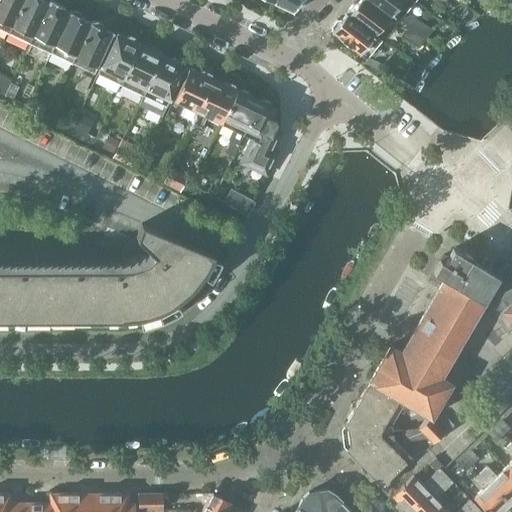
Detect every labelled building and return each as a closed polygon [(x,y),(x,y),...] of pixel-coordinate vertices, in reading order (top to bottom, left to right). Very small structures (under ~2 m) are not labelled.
[(0,0),(0,28),(8,32),(23,0),(0,0)] [(23,0),(8,32),(29,42),(48,2),(43,0),(23,0)] [(29,42),(50,53),(69,12),(62,9),(63,6),(51,0),(48,0),(48,2),(29,42)] [(274,0),(274,1),(273,3),(293,11),(303,0),(274,0)] [(353,3),(345,13),(382,38),(396,22),(366,0),(358,0),(357,2),(353,3)] [(413,0),(373,0),(398,19),(408,26),(425,40),(432,30),(404,11),(413,0)] [(50,53),(71,62),(90,22),(83,18),(81,14),(74,11),(69,12),(50,53)] [(382,38),(345,13),(340,19),(337,20),(331,26),(331,30),(331,31),(365,59),(368,56),(382,38)] [(90,22),(71,62),(93,73),(112,32),(104,28),(102,24),(95,21),(90,22)] [(425,40),(408,26),(401,36),(419,47),(425,40)] [(97,74),(120,85),(139,45),(138,44),(136,40),(130,37),(125,38),(116,34),(97,74)] [(120,85),(143,95),(161,56),(160,55),(158,51),(152,48),(148,49),(139,45),(120,85)] [(161,56),(143,95),(166,106),(184,66),(182,66),(181,61),(175,58),(170,60),(161,56)] [(365,59),(363,63),(383,73),(384,71),(381,69),(383,65),(368,56),(365,59)] [(174,99),(197,110),(212,80),(188,68),(174,99)] [(206,115),(221,122),(236,91),(212,80),(197,110),(189,127),(198,132),(206,115)] [(220,124),(244,135),(261,101),(259,102),(250,98),(249,94),(242,90),(238,92),(236,91),(221,122),(220,124)] [(261,101),(244,135),(251,139),(240,162),(266,174),(277,152),(272,149),(280,133),(273,129),(277,121),(270,117),(274,109),(271,108),(270,103),(263,100),(261,101)] [(171,168),(163,182),(180,191),(187,176),(171,168)] [(225,202),(247,214),(253,202),(231,191),(225,202)] [(0,239),(0,328),(120,328),(138,326),(145,324),(155,322),(164,318),(176,311),(188,303),(196,296),(207,283),(222,253),(212,249),(210,252),(142,224),(136,239),(0,239)] [(511,266),(508,262),(495,274),(492,272),(487,269),(482,266),(471,260),(473,257),(462,251),(461,254),(453,249),(445,263),(440,260),(433,272),(444,279),(400,353),(389,346),(369,380),(369,381),(376,385),(405,403),(430,417),(431,418),(432,417),(451,384),(439,377),(483,302),(503,314),(504,313),(511,321),(511,331),(509,335),(511,338),(511,266)] [(376,385),(369,381),(369,380),(365,387),(365,388),(343,426),(346,427),(345,428),(346,429),(349,444),(347,446),(348,446),(346,449),(376,480),(382,487),(388,481),(387,480),(411,457),(410,456),(409,457),(405,461),(394,450),(390,415),(398,401),(403,403),(403,404),(404,404),(405,403),(376,385)] [(430,417),(418,429),(426,438),(432,444),(445,432),(432,417),(431,418),(430,417)] [(502,421),(496,427),(503,435),(510,429),(502,421)] [(496,427),(489,433),(496,441),(503,435),(496,427)] [(418,429),(401,430),(402,441),(419,440),(426,438),(418,429)] [(471,451),(464,457),(472,465),(478,459),(471,451)] [(472,465),(464,457),(458,463),(465,471),(472,465)] [(487,466),(480,473),(503,497),(505,496),(511,503),(511,502),(511,474),(505,467),(496,476),(487,466)] [(391,496),(406,511),(410,511),(416,507),(414,506),(446,475),(439,468),(422,485),(413,476),(391,496)] [(503,497),(480,473),(473,480),(482,490),(473,498),(486,511),(502,511),(511,503),(505,496),(503,497)] [(410,511),(439,511),(444,507),(435,499),(452,482),(446,475),(414,506),(416,507),(410,511)] [(327,490),(318,491),(320,511),(351,511),(334,494),(327,490)] [(320,511),(318,491),(308,492),(302,499),(294,511),(320,511)] [(16,511),(17,503),(10,503),(10,493),(0,493),(0,511),(16,511)] [(68,511),(69,493),(50,493),(50,503),(44,503),(44,511),(68,511)] [(89,511),(89,493),(69,493),(68,511),(89,511)] [(89,493),(89,511),(109,511),(109,493),(89,493)] [(127,493),(109,493),(109,511),(134,511),(134,503),(127,503),(127,493)] [(161,510),(161,493),(139,493),(139,510),(161,510)] [(212,494),(201,511),(231,511),(227,510),(230,504),(212,494)] [(456,511),(448,511),(444,507),(439,511),(470,511),(476,507),(469,500),(456,511)] [(44,511),(44,503),(17,503),(16,511),(44,511)]
